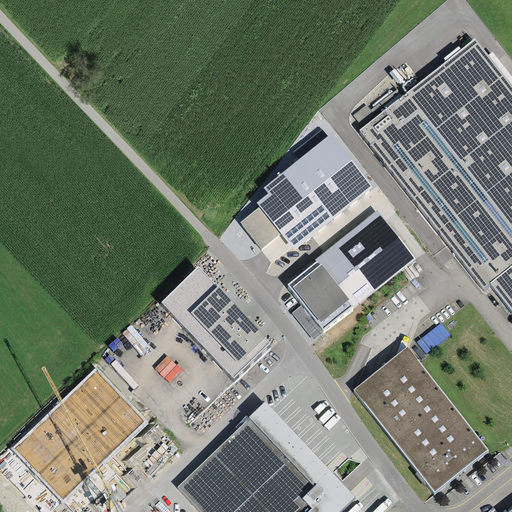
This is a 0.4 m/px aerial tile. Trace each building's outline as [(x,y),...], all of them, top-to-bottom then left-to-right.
[(511,87),(476,41),(362,130),(485,286),(491,281),(511,307),(511,87)] [(260,212),(241,226),(271,265),(290,250),(294,255),(373,194),(331,140),(252,201),(260,212)] [(413,263),(380,221),(292,289),(325,331),(413,263)] [(269,349),(199,274),(163,308),(233,383),(269,349)] [(408,355),(358,394),(435,492),(485,453),(408,355)] [(337,511),(354,497),(265,405),(180,487),(203,511),(337,511)]
